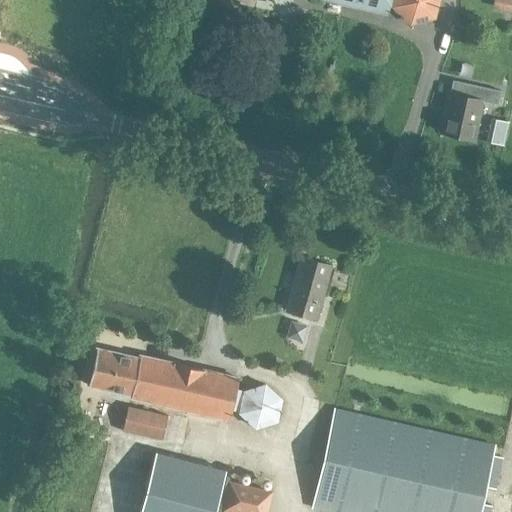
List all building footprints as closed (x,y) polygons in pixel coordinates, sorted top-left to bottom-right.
[(388,0),(328,0),(386,13),(388,0)] [(441,11),(442,3),(441,0),(396,0),(396,3),(397,7),(398,11),(400,15),(403,19),(406,22),(411,24),(415,25),(420,26),(428,24),(433,21),(436,19),(439,15),(441,11)] [(511,0),(494,0),(492,8),(511,12),(511,0)] [(471,85),(471,86),(467,87),(466,94),(469,96),(468,98),(449,94),(449,95),(450,95),(446,114),(445,113),(440,132),(473,139),(481,101),(497,105),(500,91),(471,85)] [(491,119),(486,142),(503,146),(508,123),(491,119)] [(316,319),(323,294),(331,265),(301,257),(286,310),(316,319)] [(289,334),(306,338),(310,322),(293,318),(289,334)] [(89,384),(103,388),(133,395),(133,397),(229,419),(239,379),(142,356),(141,358),(98,349),(89,384)] [(242,389),(240,394),(237,412),(254,429),(277,422),(282,399),(265,382),(242,389)] [(127,407),(122,431),(161,439),(166,416),(127,407)] [(332,511),(479,511),(492,455),(494,446),(334,409),(313,507),(332,511)] [(212,511),(222,476),(224,470),(154,451),(137,511),(212,511)] [(265,511),(271,492),(228,481),(222,505),(219,504),(217,511),(265,511)]
